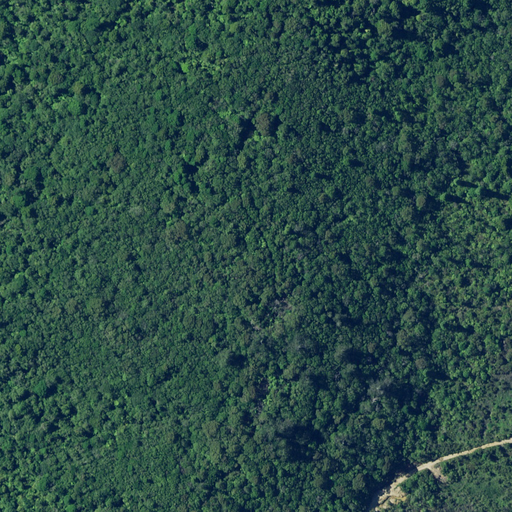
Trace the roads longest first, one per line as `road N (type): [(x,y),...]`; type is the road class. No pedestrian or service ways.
road 1 (track): [(315,0),(305,26),(251,91),(252,143),(293,232),(289,356),(207,511)]
road 2 (track): [(367,511),(396,481),(433,461),(511,441)]
